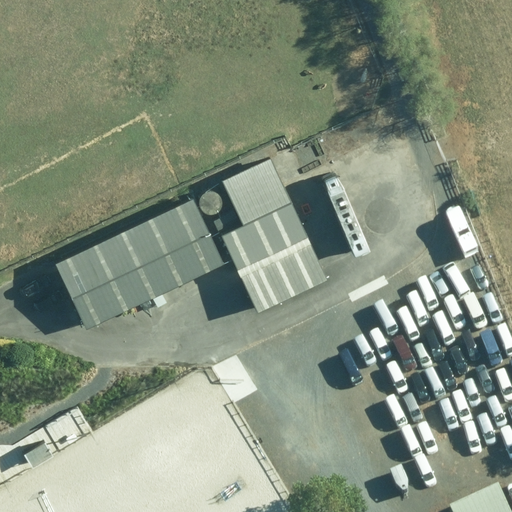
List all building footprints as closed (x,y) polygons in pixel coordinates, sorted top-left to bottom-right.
[(370,115),(323,141),(334,161),(381,135),(370,115)] [(245,309),(317,277),(263,156),(212,179),(227,210),(214,216),(205,220),(210,231),(245,309)] [(214,185),(195,194),(205,217),(224,208),(214,185)] [(76,326),(215,261),(184,195),(45,260),(76,326)] [(289,332),(297,348),(350,325),(343,308),(289,332)] [(500,511),(491,492),(448,511),(500,511)]
